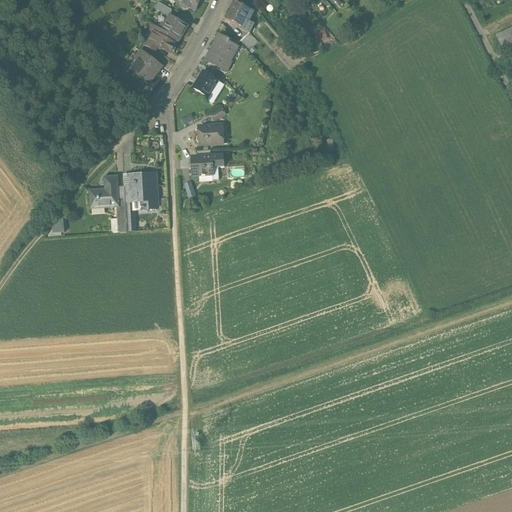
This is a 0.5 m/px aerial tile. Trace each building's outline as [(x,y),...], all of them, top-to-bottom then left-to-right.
[(176,0),(176,1),(182,4),(181,7),(182,8),(185,10),(188,10),(189,8),(195,10),(199,0),(176,0)] [(170,9),(159,3),(155,9),(166,15),(170,9)] [(244,4),(243,7),(235,3),(226,19),(241,26),(240,28),(248,32),(249,33),(254,24),(246,20),(251,11),(246,8),(247,6),(244,4)] [(175,19),(174,19),(169,16),(164,25),(165,25),(162,30),(178,40),(187,26),(177,21),(177,20),(175,19)] [(162,30),(156,27),(153,33),(154,34),(150,41),(149,41),(157,46),(170,53),(170,52),(171,53),(171,52),(174,52),(175,50),(175,47),(178,40),(162,30)] [(511,29),(496,37),(504,53),(511,49),(511,29)] [(320,32),(321,40),(329,39),(328,31),(320,32)] [(248,32),(239,40),(248,50),(257,41),(249,33),(248,32)] [(221,38),(212,54),(210,53),(205,61),(224,72),(229,63),(224,61),(227,54),(230,56),(235,48),(228,45),(229,43),(227,42),(227,41),(221,38)] [(150,41),(146,39),(143,45),(154,52),(157,46),(149,41),(150,41)] [(162,66),(142,50),(136,58),(139,60),(130,71),(148,84),(162,66)] [(218,81),(203,71),(193,88),(208,98),(218,81)] [(222,110),(210,116),(213,122),(225,116),(222,110)] [(222,126),(210,127),(209,128),(209,129),(205,129),(204,128),(203,127),(199,128),(199,136),(198,138),(197,139),(197,142),(198,143),(200,144),(200,146),(223,145),(222,126)] [(198,158),(192,158),(193,176),(213,175),(211,157),(210,157),(198,158)] [(149,176),(130,177),(131,188),(132,202),(146,201),(147,210),(158,209),(157,187),(150,187),(149,176)] [(107,190),(90,191),(91,210),(119,208),(119,201),(117,177),(106,178),(107,190)] [(131,188),(124,189),(124,201),(124,203),(132,202),(131,188)]
